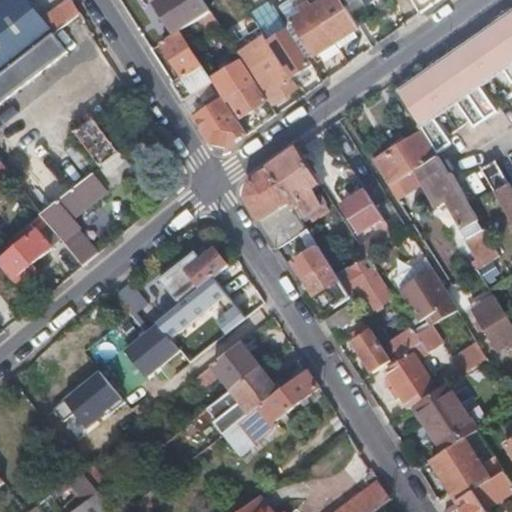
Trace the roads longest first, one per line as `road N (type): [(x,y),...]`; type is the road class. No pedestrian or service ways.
road 1 (residential): [(213,185),(422,511)]
road 2 (residential): [(472,0),(213,185)]
road 3 (residential): [(213,185),(0,362)]
road 4 (residential): [(96,0),(213,185)]
